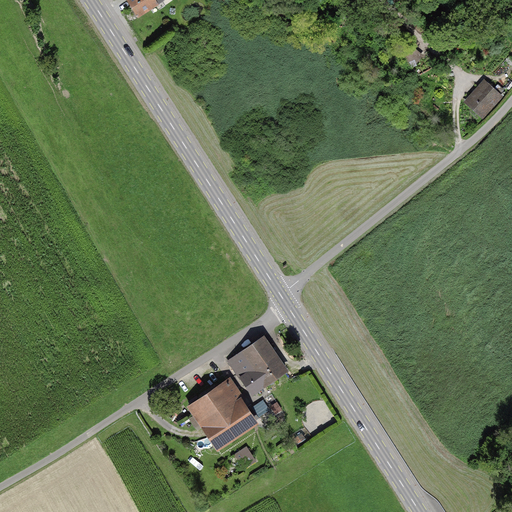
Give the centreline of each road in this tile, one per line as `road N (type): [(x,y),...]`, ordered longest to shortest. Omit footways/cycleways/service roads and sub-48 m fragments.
road 1 (primary): [(420,511),(92,0)]
road 2 (track): [(0,485),(289,308)]
road 3 (track): [(281,295),(511,102)]
